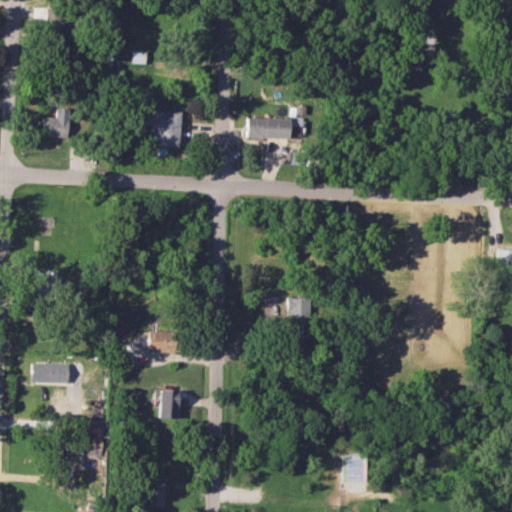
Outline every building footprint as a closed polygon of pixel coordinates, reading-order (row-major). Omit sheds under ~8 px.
[(45,7),(30,7),(30,21),(46,21),(46,46),(63,45),(63,11),(45,12),(45,7)] [(145,50),(131,50),(130,62),(144,62),(145,50)] [(66,136),(66,107),(54,107),(54,116),(41,116),(40,135),(66,136)] [(178,110),(148,109),(147,145),(177,145),(178,110)] [(287,137),(287,117),(244,116),(244,136),(287,137)] [(301,132),(302,118),(289,118),(288,132),(301,132)] [(307,297),(286,296),(285,324),(307,324),(307,297)] [(172,351),(173,331),(145,330),(144,351),(172,351)] [(64,382),(64,362),(27,361),(27,381),(64,382)] [(174,390),(149,389),(149,400),(156,400),(155,417),(173,417),(174,390)] [(161,481),(143,481),(142,506),(161,506),(161,481)]
